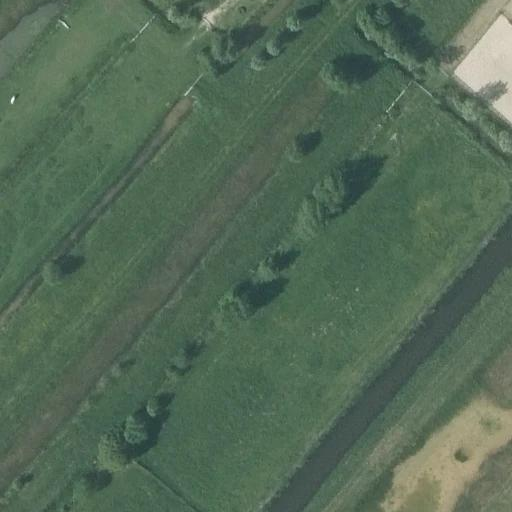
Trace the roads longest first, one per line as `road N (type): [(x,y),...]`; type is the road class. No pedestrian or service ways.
road 1 (track): [(247,111),(324,33),(378,87),(27,511)]
road 2 (track): [(511,296),(329,511)]
